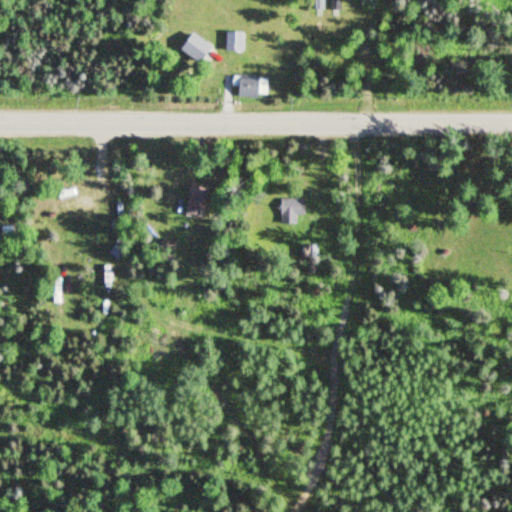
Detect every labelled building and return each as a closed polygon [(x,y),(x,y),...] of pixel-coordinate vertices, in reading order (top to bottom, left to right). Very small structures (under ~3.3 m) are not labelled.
[(323,0),(323,10),(312,10),(312,0),(323,0)] [(339,0),(340,10),(328,10),(328,0),(339,0)] [(223,33),(242,33),(241,53),(223,53),(223,33)] [(213,53),(204,65),(198,61),(194,67),(175,52),(189,34),(213,53)] [(254,98),(232,98),(233,75),(257,76),(257,80),(264,80),(264,95),(256,95),(254,98)] [(186,185),(202,188),(197,217),(181,215),(186,185)] [(301,200),(300,216),(290,215),(289,226),(274,224),(277,198),(301,200)]
